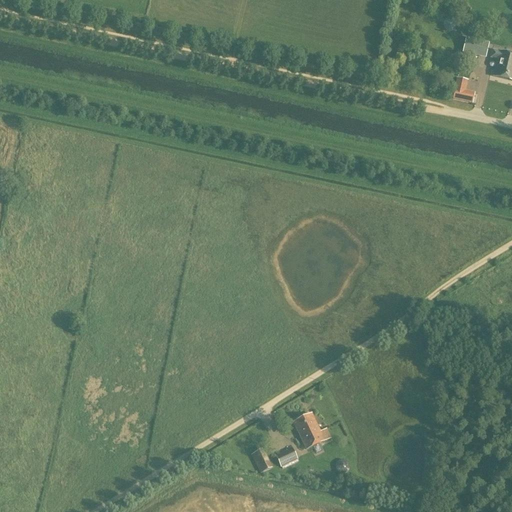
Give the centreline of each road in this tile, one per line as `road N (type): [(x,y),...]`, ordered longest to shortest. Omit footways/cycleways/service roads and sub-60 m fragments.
road 1 (track): [(511,183),(0,75)]
road 2 (track): [(90,511),(388,331),(511,242)]
road 3 (track): [(449,111),(0,17)]
